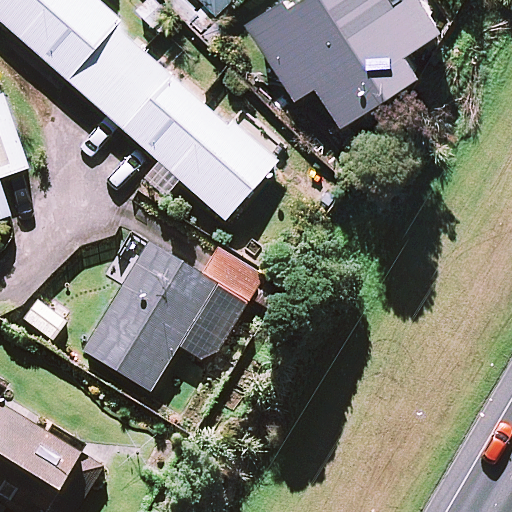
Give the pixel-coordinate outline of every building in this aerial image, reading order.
[(151,49),(96,0),(0,0),(0,23),(94,107),(151,49)] [(453,27),(434,0),(294,0),(259,22),(303,91),(321,84),(349,120),(427,71),(412,51),(453,27)] [(283,156),(151,49),(94,107),(226,220),(283,156)] [(214,290),(144,247),(78,353),(148,396),(214,290)] [(80,511),(105,472),(1,409),(0,411),(0,509),(8,511),(80,511)]
